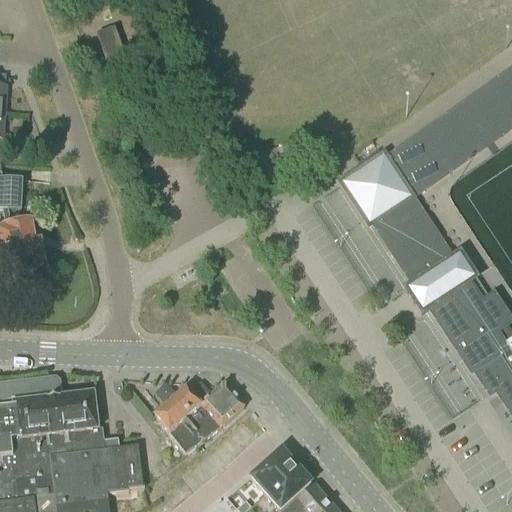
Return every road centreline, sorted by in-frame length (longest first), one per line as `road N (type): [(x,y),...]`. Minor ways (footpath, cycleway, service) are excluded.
road 1 (residential): [(118,354),(111,228),(50,55)]
road 2 (unclassified): [(300,422),(267,378),(242,363),(118,354)]
road 3 (residential): [(191,511),(300,422)]
